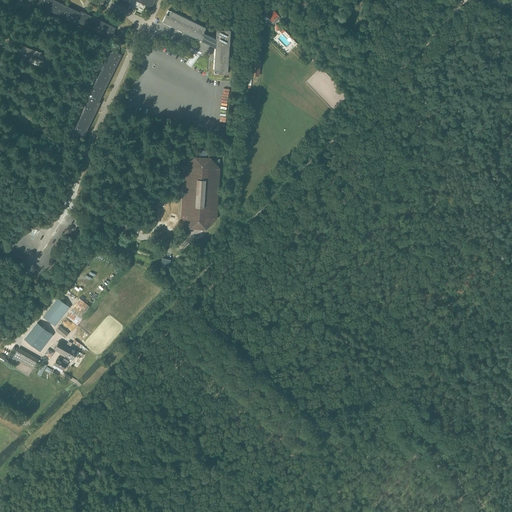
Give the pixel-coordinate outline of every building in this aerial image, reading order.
[(110,38),(116,28),(115,28),(81,11),(80,13),(54,0),(28,0),(77,24),(78,22),(110,38)] [(118,0),(129,5),(131,0),(134,0),(152,8),(155,0),(118,0)] [(206,27),(171,10),(169,15),(166,14),(165,16),(162,22),(202,41),(204,36),(216,41),(214,70),(219,70),(219,73),(221,73),(227,74),(230,30),(217,29),(216,39),(203,33),(206,27)] [(270,14),(269,13),(261,12),(261,16),(268,17),(273,21),(275,23),(280,17),(274,10),(270,14)] [(22,46),(17,58),(48,69),(52,56),(22,46)] [(73,132),(84,137),(100,102),(99,102),(122,55),(111,50),(87,99),(89,99),(73,132)] [(252,61),(251,75),(259,76),(260,62),(252,61)] [(191,227),(196,227),(201,227),(205,228),(216,219),(219,168),(219,159),(211,159),(210,158),(200,157),(195,157),(194,158),(186,157),(185,166),(182,216),(191,227)] [(43,317),(55,326),(70,307),(58,298),(43,317)] [(40,351),(53,335),(37,323),(24,339),(40,351)] [(69,333),(59,326),(56,330),(65,338),(69,333)] [(59,340),(54,350),(73,360),(78,351),(70,347),(72,343),(69,341),(66,345),(59,340)] [(83,346),(74,340),(73,342),(80,347),(82,348),(83,346)] [(23,357),(21,361),(33,368),(38,360),(23,351),(20,355),(23,357)] [(58,357),(57,358),(54,364),(64,370),(66,365),(64,363),(65,361),(58,357)]
